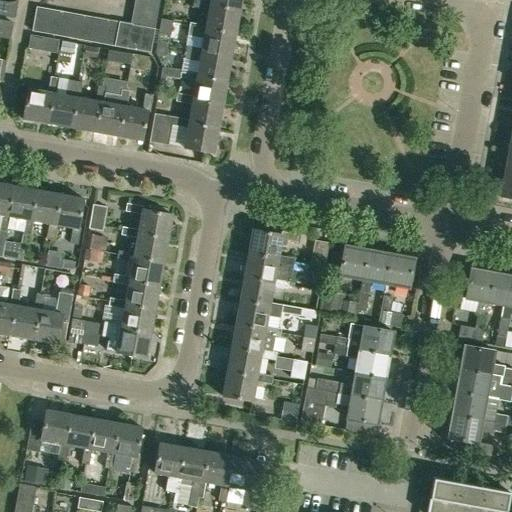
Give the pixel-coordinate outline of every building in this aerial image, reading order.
[(0,0),(0,15),(12,18),(15,4),(0,0)] [(209,5),(210,1),(201,0),(193,0),(192,6),(200,8),(197,24),(205,25),(204,29),(235,34),(239,11),(209,5)] [(209,0),(210,1),(209,5),(239,11),(240,0),(209,0)] [(135,1),(133,13),(156,17),(158,5),(135,1)] [(36,7),(32,31),(44,33),(48,9),(36,7)] [(48,9),(44,33),(56,35),(60,11),(48,9)] [(60,11),(56,35),(67,37),(72,13),(60,11)] [(72,13),(67,37),(79,39),(83,16),(72,13)] [(131,24),(154,29),(156,17),(133,13),(131,24)] [(83,16),(79,39),(91,41),(95,18),(83,16)] [(0,18),(0,36),(9,38),(12,21),(0,18)] [(95,18),(91,41),(103,43),(107,20),(95,18)] [(161,20),(158,34),(170,36),(172,28),(173,21),(171,21),(161,19),(161,20)] [(107,20),(103,43),(115,46),(119,22),(107,20)] [(119,22),(115,46),(127,48),(131,24),(119,22)] [(205,25),(197,24),(190,22),(188,30),(204,33),(201,49),(200,53),(230,58),(235,34),(204,29),(205,25)] [(131,24),(127,48),(150,52),(154,29),(131,24)] [(40,50),(42,38),(30,36),(28,47),(40,50)] [(71,42),(62,41),(60,51),(63,51),(73,53),(75,43),(71,42)] [(167,54),(168,43),(157,42),(155,53),(157,56),(158,59),(161,57),(167,54)] [(98,48),(86,46),(84,56),(97,58),(98,48)] [(226,81),(230,58),(200,53),(201,49),(185,46),(184,54),(200,56),(197,72),(196,76),(226,81)] [(196,76),(197,72),(181,69),(180,77),(195,80),(193,96),(192,100),(222,105),(226,81),(196,76)] [(51,93),(55,94),(58,78),(50,77),(47,93),(27,89),(21,119),(46,123),(51,93)] [(74,97),(78,98),(81,83),(74,81),(71,97),(55,94),(51,93),(46,123),(70,128),(74,97)] [(102,102),(104,92),(105,87),(97,85),(94,101),(78,98),(74,97),(70,128),(94,132),(98,102),(102,102)] [(122,106),(126,107),(129,91),(121,90),(120,95),(104,92),(102,102),(98,102),(94,132),(117,136),(122,106)] [(192,100),(193,96),(177,93),(175,101),(191,104),(188,119),(188,123),(218,129),(222,105),(192,100)] [(122,106),(117,136),(141,141),(147,112),(149,112),(153,96),(144,94),(141,110),(126,107),(122,106)] [(188,123),(188,119),(154,113),(149,141),(168,145),(172,125),(187,127),(183,147),(213,153),(218,129),(188,123)] [(511,175),(511,152),(507,151),(503,174),(511,175)] [(511,198),(511,175),(503,174),(499,196),(511,198)] [(0,223),(0,256),(2,257),(10,216),(6,216),(11,186),(0,183),(0,214),(2,215),(0,223)] [(25,219),(22,235),(30,236),(33,221),(29,220),(35,190),(11,186),(6,216),(10,216),(25,219)] [(53,224),(59,195),(35,190),(29,220),(33,221),(49,224),(46,239),(54,241),(57,225),(53,224)] [(53,224),(57,225),(73,228),(70,244),(78,245),(81,228),(77,228),(83,199),(59,195),(53,224)] [(137,234),(167,239),(171,215),(143,210),(143,207),(127,204),(125,212),(141,214),(138,228),(137,234)] [(107,208),(94,205),(89,229),(102,232),(107,208)] [(137,234),(138,228),(123,226),(121,235),(136,238),(134,254),(133,258),(163,263),(167,239),(137,234)] [(278,259),(278,255),(281,239),(296,242),(298,235),(281,232),(281,234),(252,229),(247,253),(278,259)] [(100,236),(87,234),(84,248),(97,251),(100,236)] [(324,267),(328,243),(314,241),(310,265),(324,267)] [(11,242),(9,242),(7,248),(6,258),(18,260),(22,261),(23,256),(25,244),(11,242)] [(362,279),(367,250),(343,245),(338,275),(362,279)] [(385,283),(390,254),(367,250),(362,279),(357,303),(356,309),(365,311),(370,281),(385,283)] [(133,258),(134,254),(118,251),(117,259),(132,262),(129,277),(129,281),(159,287),(163,263),(133,258)] [(293,258),(278,255),(278,259),(247,253),(243,277),(273,282),(274,279),(276,268),(291,271),(293,258)] [(390,254),(385,283),(409,288),(414,258),(390,254)] [(73,270),(73,269),(75,261),(63,259),(61,267),(72,269),(73,270)] [(10,263),(0,261),(0,271),(9,273),(10,263)] [(321,285),(324,267),(310,265),(307,282),(321,285)] [(488,302),(493,273),(470,269),(464,298),(477,300),(475,313),(477,313),(475,324),(484,326),(486,315),(488,302)] [(511,307),(511,300),(511,276),(493,273),(488,302),(503,305),(498,331),(499,331),(499,335),(505,336),(506,332),(511,307)] [(129,281),(129,277),(114,274),(113,282),(128,285),(125,301),(124,305),(154,310),(159,287),(129,281)] [(289,282),(274,279),(273,282),(243,277),(239,301),(269,306),(270,303),(272,287),(288,290),(289,282)] [(89,295),(90,287),(84,285),(79,284),(78,289),(77,294),(84,296),(88,297),(89,295)] [(14,305),(18,306),(21,290),(13,289),(10,304),(0,302),(0,333),(9,335),(14,305)] [(37,309),(32,340),(56,344),(60,322),(67,324),(72,295),(58,292),(54,313),(41,310),(37,309)] [(343,295),(323,292),(319,313),(354,320),(356,309),(357,303),(342,301),(343,295)] [(37,309),(41,310),(44,294),(37,293),(34,309),(18,306),(14,305),(9,335),(32,340),(37,309)] [(392,297),(383,295),(377,323),(400,327),(403,315),(389,312),(392,297)] [(124,305),(125,301),(110,298),(108,307),(124,310),(121,325),(120,328),(150,333),(154,310),(124,305)] [(285,305),(270,303),(269,306),(239,301),(234,324),(265,330),(265,326),(267,317),(279,319),(280,313),(314,319),(315,315),(284,309),(285,305)] [(284,309),(315,315),(316,311),(285,305),(284,309)] [(85,320),(82,319),(71,318),(68,342),(82,344),(85,320)] [(120,328),(121,325),(105,322),(104,330),(120,332),(116,352),(146,357),(150,333),(120,328)] [(281,329),(265,326),(265,330),(234,324),(230,348),(260,353),(261,350),(274,352),(277,336),(279,337),(281,329)] [(303,337),(315,339),(317,327),(305,324),(303,337)] [(388,355),(392,331),(350,324),(348,337),(321,332),(319,343),(335,345),(388,355)] [(483,330),(462,326),(459,340),(480,344),(483,330)] [(312,352),(315,339),(303,337),(301,350),(312,352)] [(384,378),(388,355),(335,345),(333,353),(357,357),(355,372),(384,378)] [(511,367),(491,363),(494,351),(464,345),(460,369),(489,374),(500,376),(511,378),(511,367)] [(276,353),(274,352),(261,350),(260,353),(230,348),(226,371),(256,377),(257,373),(260,358),(275,360),(276,353)] [(331,363),(333,355),(317,352),(316,358),(314,364),(331,368),(331,363)] [(306,362),(293,359),(290,377),(303,379),(306,362)] [(485,397),(489,374),(460,369),(456,392),(485,397)] [(272,376),(257,373),(256,377),(226,371),(221,396),(252,401),(255,381),(271,384),(272,376)] [(380,401),(384,378),(355,372),(352,385),(308,377),(306,388),(331,392),(337,393),(380,401)] [(511,387),(511,383),(511,378),(500,376),(499,385),(511,387)] [(331,392),(306,388),(303,402),(324,406),(328,406),(328,405),(331,392)] [(481,420),(485,397),(456,392),(452,415),(481,420)] [(335,406),(348,409),(346,419),(375,424),(380,401),(337,393),(335,406)] [(303,402),(300,419),(301,419),(321,423),(324,406),(303,402)] [(298,406),(284,404),(281,418),(295,420),(298,406)] [(64,445),(69,414),(46,410),(43,421),(33,419),(33,418),(32,418),(26,450),(39,452),(41,440),(60,444),(57,459),(65,461),(68,445),(64,445)] [(93,419),(82,417),(83,413),(71,411),(71,415),(69,414),(64,445),(68,445),(83,448),(81,464),(88,465),(91,450),(87,449),(93,419)] [(116,423),(110,422),(111,417),(99,415),(98,420),(93,419),(87,449),(91,450),(107,453),(104,468),(112,469),(115,454),(111,453),(116,423)] [(495,423),(481,420),(452,415),(447,439),(470,443),(469,452),(490,456),(491,446),(477,443),(479,429),(496,432),(496,431),(505,433),(507,425),(495,423)] [(495,423),(507,425),(508,417),(496,415),(495,423)] [(111,453),(115,454),(131,457),(128,472),(136,474),(139,457),(136,456),(141,428),(116,423),(111,453)] [(177,477),(183,447),(159,443),(153,473),(174,476),(171,492),(178,493),(181,478),(177,477)] [(201,481),(206,452),(183,447),(177,477),(181,478),(195,480),(190,505),(196,507),(198,497),(202,498),(205,482),(201,481)] [(225,486),(230,456),(206,452),(201,481),(205,482),(221,485),(218,500),(226,502),(229,486),(225,486)] [(261,484),(250,482),(254,460),(230,456),(225,486),(229,486),(245,489),(242,505),(257,507),(261,484)] [(47,469),(27,465),(24,481),(44,484),(47,469)] [(70,490),(71,479),(63,478),(58,477),(58,479),(57,488),(70,490)] [(505,511),(509,492),(432,478),(426,511),(505,511)] [(80,493),(103,497),(105,487),(81,482),(80,493)] [(131,501),(134,484),(128,483),(126,482),(123,500),(131,501)] [(32,511),(37,487),(20,484),(14,511),(32,511)] [(101,511),(103,501),(79,496),(77,507),(101,511)]
